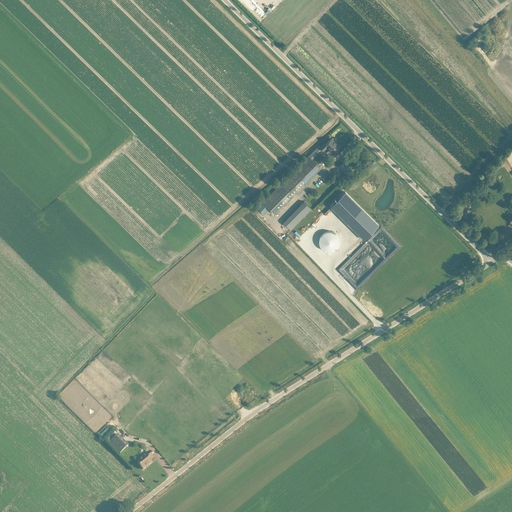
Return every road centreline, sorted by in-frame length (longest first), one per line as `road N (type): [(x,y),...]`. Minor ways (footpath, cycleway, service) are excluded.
road 1 (unclassified): [(130,511),(271,397),(491,261)]
road 2 (unclassified): [(491,261),(226,0)]
